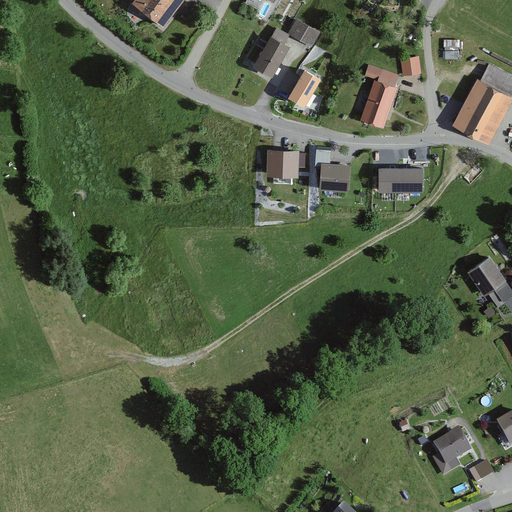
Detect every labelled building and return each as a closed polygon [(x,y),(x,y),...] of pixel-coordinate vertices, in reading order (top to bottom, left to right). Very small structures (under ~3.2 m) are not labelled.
[(179,0),(128,0),(127,2),(158,27),(179,0)] [(372,13),(381,0),(369,0),(364,7),(372,13)] [(319,32),(295,20),(287,34),(311,47),(319,32)] [(287,36),(274,29),(269,38),(268,37),(251,68),(270,79),(287,48),(282,45),(287,36)] [(445,41),(445,60),(460,60),(459,41),(445,41)] [(421,77),(420,58),(400,60),(402,78),(421,77)] [(511,93),(511,74),(490,63),(480,81),(477,79),(452,125),(488,145),(511,101),(511,97),(511,96),(511,93)] [(392,88),(396,76),(367,66),(363,77),(372,80),(358,121),(381,129),(395,89),(392,88)] [(319,81),(301,71),(284,101),(302,111),(319,81)] [(296,177),(296,150),(263,150),(263,177),(296,177)] [(348,163),(316,162),(315,188),(346,190),(348,163)] [(422,167),(380,166),(379,188),(422,189),(422,167)] [(504,281),(488,257),(466,271),(482,295),(504,281)] [(511,442),(511,411),(495,421),(508,445),(511,442)] [(464,441),(470,439),(466,426),(460,428),(464,441)] [(469,451),(456,429),(431,444),(447,470),(459,463),(456,459),(469,451)] [(491,472),(485,461),(468,470),(475,481),(491,472)] [(351,511),(341,503),(332,511),(351,511)]
